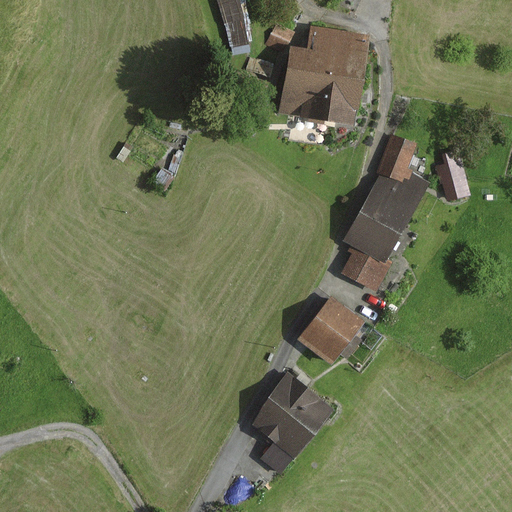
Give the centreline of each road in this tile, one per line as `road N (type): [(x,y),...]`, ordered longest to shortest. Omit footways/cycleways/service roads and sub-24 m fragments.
road 1 (track): [(305,0),(380,38),(387,88),(381,128),(326,269),(197,511)]
road 2 (track): [(0,443),(75,431),(100,450),(141,511)]
